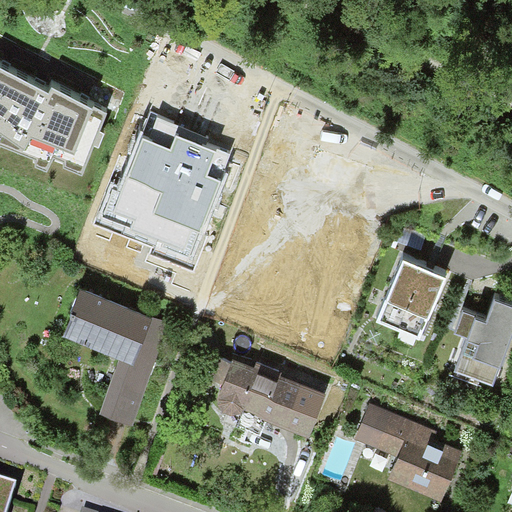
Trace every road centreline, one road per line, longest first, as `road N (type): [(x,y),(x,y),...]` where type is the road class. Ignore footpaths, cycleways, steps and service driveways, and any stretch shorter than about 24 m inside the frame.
road 1 (residential): [(511,210),(115,0)]
road 2 (track): [(267,0),(511,123)]
road 3 (residential): [(0,442),(186,511)]
